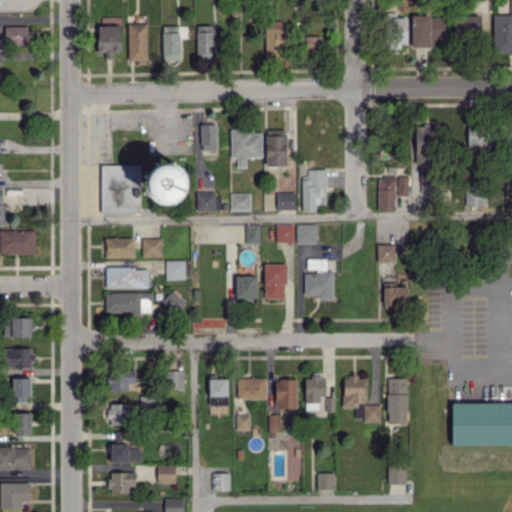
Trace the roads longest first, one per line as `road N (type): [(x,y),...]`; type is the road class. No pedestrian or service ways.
road 1 (residential): [(69,0),(71,511)]
road 2 (residential): [(71,94),(511,86)]
road 3 (residential): [(71,342),(407,337)]
road 4 (residential): [(353,0),(353,217)]
